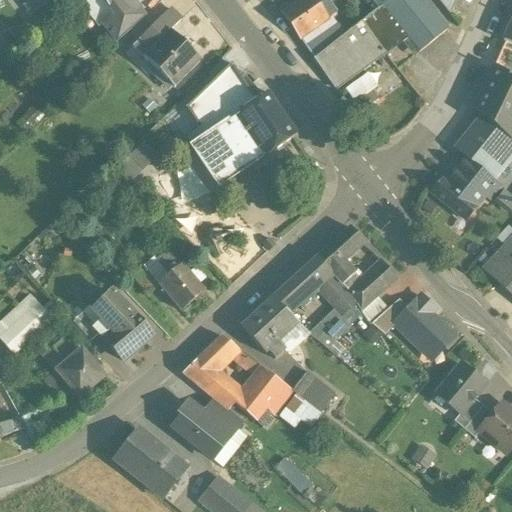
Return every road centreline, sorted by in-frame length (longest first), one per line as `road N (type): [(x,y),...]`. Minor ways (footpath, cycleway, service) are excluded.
road 1 (residential): [(0,480),(55,461),(366,190)]
road 2 (tertiary): [(366,190),(213,0)]
road 3 (residential): [(366,190),(437,118),(492,0)]
road 4 (tertiary): [(511,350),(422,272),(366,190)]
